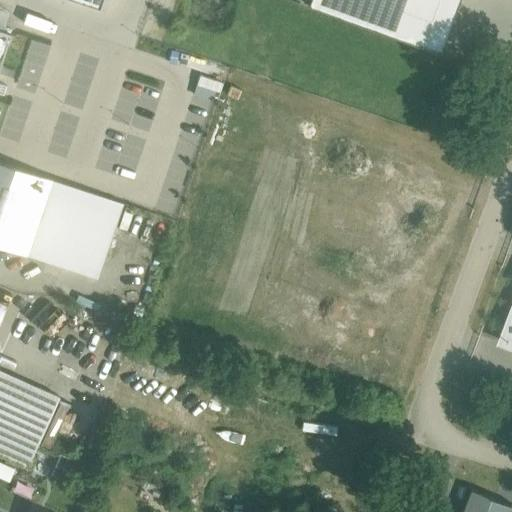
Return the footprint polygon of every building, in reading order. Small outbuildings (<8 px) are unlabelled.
[(462,0),(316,0),(315,3),(445,49),(462,0)] [(122,202),(0,160),(0,242),(97,276),(122,202)] [(511,320),(499,355),(511,359),(511,320)] [(0,377),(0,459),(32,474),(62,404),(0,377)] [(511,511),(511,508),(470,494),(463,511),(511,511)]
